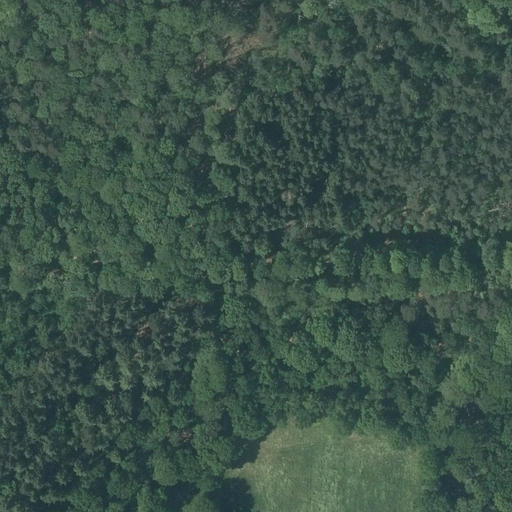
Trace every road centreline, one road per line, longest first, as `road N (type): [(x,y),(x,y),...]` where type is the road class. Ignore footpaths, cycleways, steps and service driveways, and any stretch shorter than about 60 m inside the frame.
road 1 (track): [(511,258),(205,269),(0,252)]
road 2 (track): [(506,511),(466,463),(454,432),(458,400),(511,349)]
